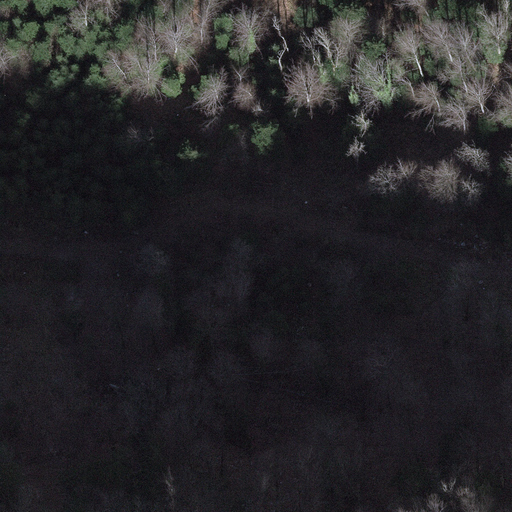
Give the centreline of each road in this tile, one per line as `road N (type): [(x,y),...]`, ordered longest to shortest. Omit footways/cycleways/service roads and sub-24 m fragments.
road 1 (track): [(511,259),(423,258),(269,210),(216,209),(107,249),(47,249),(0,238)]
road 2 (track): [(511,65),(455,138),(413,162),(269,210)]
